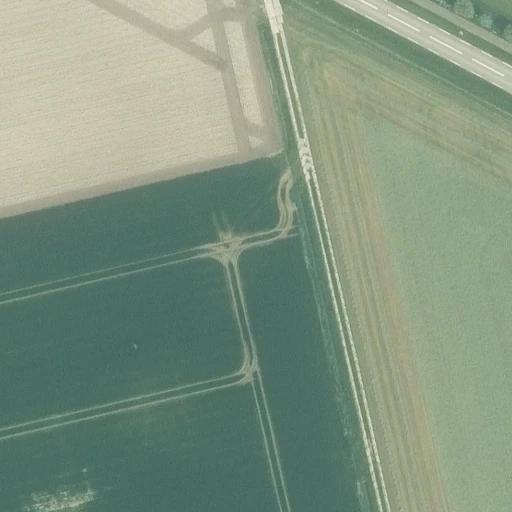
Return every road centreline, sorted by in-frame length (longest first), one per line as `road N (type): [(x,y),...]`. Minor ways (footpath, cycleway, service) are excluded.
road 1 (track): [(384,511),(272,0)]
road 2 (tertiary): [(511,82),(356,0)]
